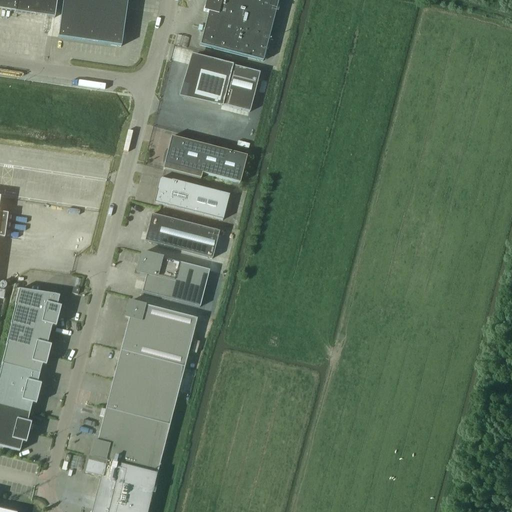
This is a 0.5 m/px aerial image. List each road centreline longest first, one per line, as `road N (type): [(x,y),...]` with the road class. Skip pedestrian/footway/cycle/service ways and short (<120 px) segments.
road 1 (unclassified): [(54,511),(48,484),(150,83)]
road 2 (unclassified): [(150,83),(0,63)]
